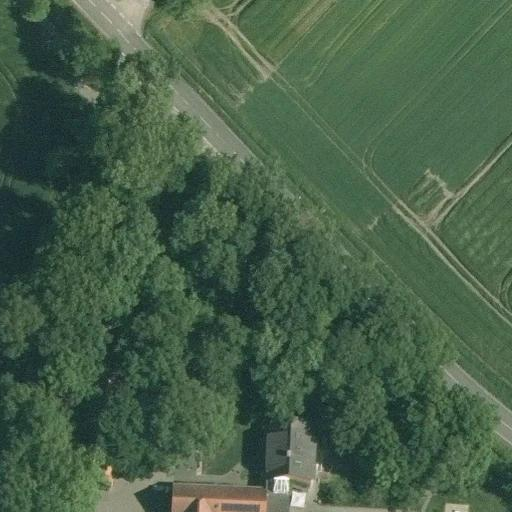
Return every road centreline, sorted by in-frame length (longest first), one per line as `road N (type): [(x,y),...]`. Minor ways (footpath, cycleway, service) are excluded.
road 1 (secondary): [(143,57),(474,399),(511,428)]
road 2 (unclassified): [(0,475),(106,102),(143,57)]
road 3 (unknown): [(52,511),(144,497),(140,413),(151,361),(191,296),(286,205)]
